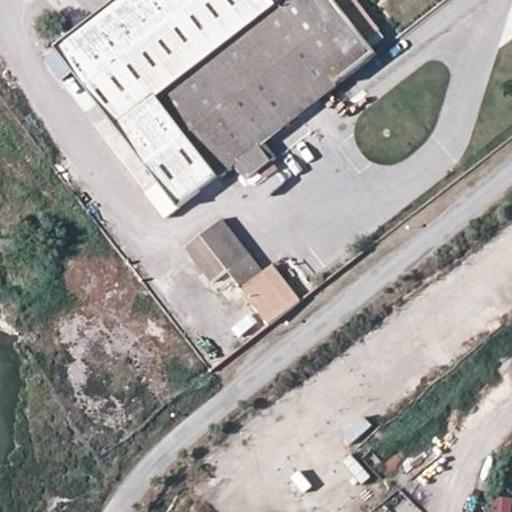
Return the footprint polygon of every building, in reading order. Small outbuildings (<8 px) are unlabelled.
[(278,2),(276,0),(120,0),(47,58),(62,79),(74,70),(120,126),(278,2)] [(279,0),(278,2),(339,83),(378,50),(369,39),(338,0),(279,0)] [(338,0),(369,39),(382,28),(360,0),(338,0)] [(339,83),(278,2),(120,126),(162,179),(182,207),(215,181),(236,164),(267,140),(339,83)] [(279,154),(267,140),(236,164),(248,179),(279,154)] [(213,223),(202,232),(271,321),(284,311),(293,304),(286,296),(265,270),(264,269),(254,274),(213,223)] [(202,232),(177,253),(205,289),(218,278),(260,329),(271,321),(202,232)] [(275,263),(265,270),(286,296),(296,288),(275,263)]
